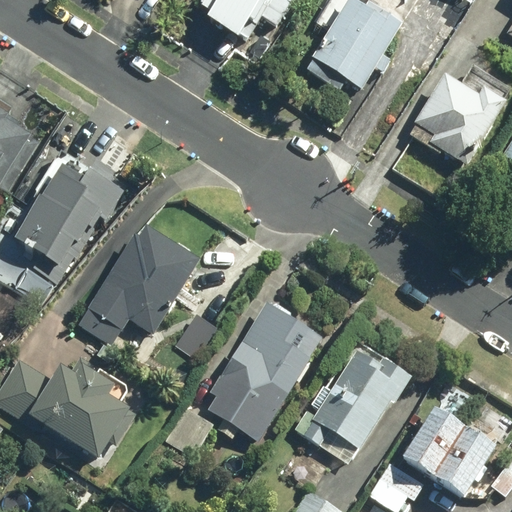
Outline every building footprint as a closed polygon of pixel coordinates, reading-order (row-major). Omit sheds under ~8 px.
[(201,28),(232,47),(244,27),(248,30),(254,21),(272,32),(291,0),(201,0),(195,11),(207,19),(201,28)] [(359,97),(372,75),(379,80),(388,65),(381,60),(387,51),(398,34),(382,24),(380,27),(345,6),(303,74),(337,95),(342,87),(359,97)] [(511,24),(503,40),(511,45),(511,24)] [(441,81),(410,130),(430,143),(426,150),(463,173),(485,138),(505,105),(479,89),(472,100),(441,81)] [(0,187),(16,162),(23,167),(36,146),(0,123),(0,187)] [(511,144),(499,165),(511,173),(511,144)] [(92,224),(102,230),(107,222),(124,193),(108,183),(113,176),(92,164),(78,189),(54,175),(9,251),(53,277),(68,251),(74,255),(92,224)] [(77,330),(111,350),(125,326),(152,341),(178,297),(195,267),(141,235),(135,245),(129,242),(77,330)] [(294,360),(310,334),(264,307),(200,414),(257,448),(306,367),(294,360)] [(390,413),(407,386),(355,353),(312,421),(304,416),(293,433),(308,442),(348,468),(385,410),(390,413)] [(135,421),(103,402),(109,393),(92,382),(97,374),(77,362),(66,380),(53,372),(48,381),(17,363),(0,391),(0,409),(92,466),(112,433),(124,439),(135,421)] [(470,419),(460,434),(454,430),(468,410),(448,397),(434,418),(430,415),(399,465),(459,504),(489,457),(501,438),(470,419)] [(212,428),(185,412),(166,445),(194,461),(212,428)] [(511,496),(511,459),(494,486),(511,497),(511,496)] [(365,504),(379,511),(397,511),(403,503),(410,506),(422,486),(388,466),(365,504)] [(332,511),(308,495),(296,511),(332,511)]
